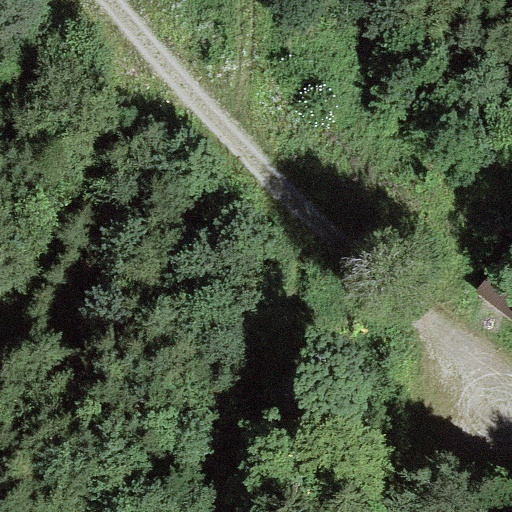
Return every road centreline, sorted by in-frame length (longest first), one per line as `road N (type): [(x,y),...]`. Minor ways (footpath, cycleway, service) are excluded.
road 1 (track): [(104,0),(420,319),(511,389)]
road 2 (track): [(245,150),(248,0)]
